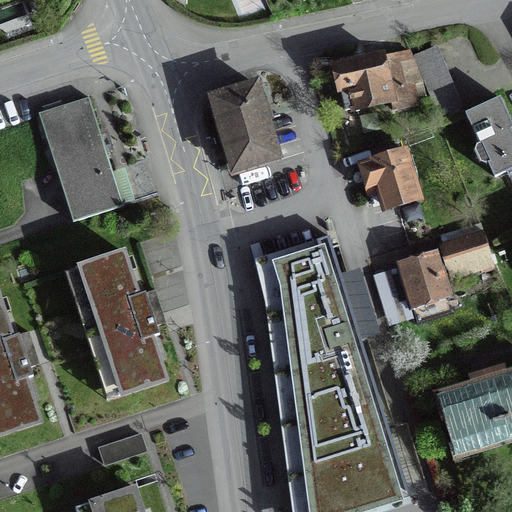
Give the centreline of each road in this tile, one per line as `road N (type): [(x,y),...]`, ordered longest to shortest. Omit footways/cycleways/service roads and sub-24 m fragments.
road 1 (tertiary): [(158,70),(215,291),(246,511)]
road 2 (residential): [(158,70),(389,22)]
road 3 (residential): [(0,75),(142,35)]
